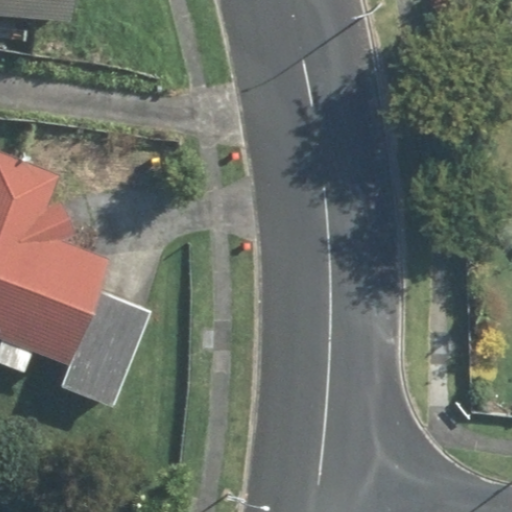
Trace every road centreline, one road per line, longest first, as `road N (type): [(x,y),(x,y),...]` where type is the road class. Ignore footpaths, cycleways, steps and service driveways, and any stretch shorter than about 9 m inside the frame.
road 1 (tertiary): [(314,481),(330,200),(287,0)]
road 2 (residential): [(314,481),(502,511)]
